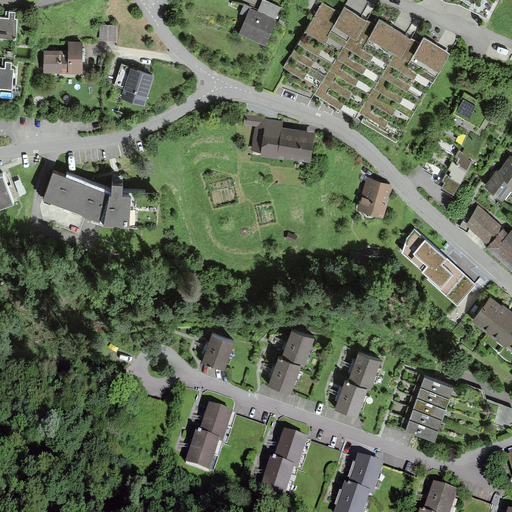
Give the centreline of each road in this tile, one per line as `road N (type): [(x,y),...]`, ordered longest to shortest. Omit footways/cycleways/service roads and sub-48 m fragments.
road 1 (residential): [(220,83),(332,122),(511,285)]
road 2 (residential): [(182,373),(434,465),(511,439)]
road 3 (residential): [(0,154),(109,142),(163,121),(220,83)]
road 4 (residential): [(0,445),(60,471),(110,511)]
